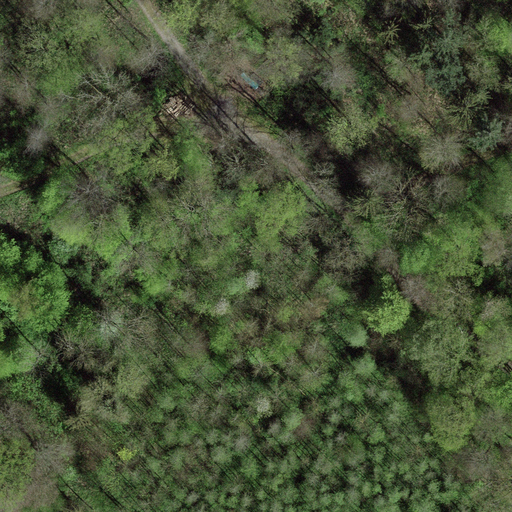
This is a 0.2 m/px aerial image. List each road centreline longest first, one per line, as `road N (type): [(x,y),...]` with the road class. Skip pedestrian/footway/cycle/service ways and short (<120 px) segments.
road 1 (track): [(150,0),(208,108),(277,145),(511,360)]
road 2 (track): [(208,108),(54,152),(0,176)]
road 3 (track): [(511,142),(363,224)]
